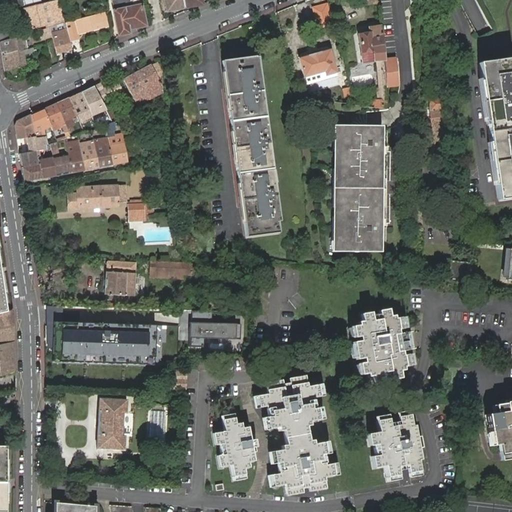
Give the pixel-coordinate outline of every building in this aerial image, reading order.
[(62,24),(64,24),(57,0),(56,0),(50,2),(22,9),(28,30),(45,25),(46,29),(49,28),(56,26),(60,25),(62,24)] [(131,0),(113,0),(112,0),(119,36),(128,34),(128,30),(146,26),(142,6),(133,8),(131,0)] [(164,0),(167,11),(184,7),(182,0),(164,0)] [(105,25),(100,12),(80,19),(83,32),(105,25)] [(83,32),(80,19),(65,24),(69,42),(78,39),(77,34),(83,32)] [(69,42),(65,24),(64,24),(62,24),(63,30),(57,31),(56,26),(49,28),(52,40),(53,42),(56,54),(70,50),(69,45),(69,42)] [(49,28),(46,29),(41,30),(44,42),(52,40),(49,28)] [(362,100),(361,107),(376,109),(388,110),(387,88),(385,61),(384,57),(381,29),(369,31),(370,36),(358,38),(363,65),(376,64),(377,74),(378,75),(379,91),(377,92),(378,102),(362,100)] [(0,33),(0,41),(14,38),(12,31),(0,33)] [(14,38),(0,41),(0,45),(2,56),(22,50),(20,36),(14,38)] [(22,50),(2,56),(5,71),(25,66),(23,55),(35,52),(34,47),(22,50)] [(298,59),(304,78),(325,73),(326,77),(336,74),(330,50),(298,59)] [(248,236),(278,232),(278,227),(280,226),(256,58),(224,63),(229,93),(225,94),(241,205),(243,205),(248,236)] [(395,60),(385,61),(387,88),(398,87),(395,60)] [(220,64),(225,94),(229,93),(224,63),(220,64)] [(156,65),(152,68),(156,76),(160,76),(160,73),(156,65)] [(369,65),(353,67),(355,84),(371,81),(369,65)] [(497,201),(511,198),(511,80),(509,65),(478,69),(497,201)] [(151,99),(163,93),(162,88),(161,87),(160,76),(156,76),(152,68),(151,67),(138,73),(124,81),(135,103),(149,96),(151,99)] [(102,91),(100,85),(94,88),(101,103),(121,94),(117,84),(102,91)] [(101,103),(94,88),(82,93),(91,116),(100,112),(101,115),(103,115),(104,118),(107,117),(101,103)] [(92,117),(91,116),(82,93),(68,100),(79,123),(92,117)] [(79,123),(68,100),(56,105),(64,123),(66,127),(68,130),(73,128),(70,120),(74,118),(77,125),(79,123)] [(433,144),(447,143),(441,103),(431,103),(429,103),(430,122),(433,135),(433,144)] [(64,123),(56,105),(43,111),(49,124),(51,129),(53,133),(66,127),(64,123)] [(17,140),(26,139),(34,138),(34,137),(33,131),(49,124),(43,111),(17,124),(15,126),(17,140)] [(116,123),(120,121),(115,114),(107,117),(110,124),(116,123)] [(113,166),(128,163),(123,138),(121,138),(121,144),(114,145),(109,125),(105,127),(108,142),(113,166)] [(363,129),(337,129),(338,252),(360,252),(360,253),(379,253),(378,130),(372,130),(363,130),(363,129)] [(44,147),(47,146),(45,138),(41,138),(34,140),(34,138),(26,139),(29,153),(44,150),(44,147)] [(98,169),(113,166),(108,142),(104,142),(105,148),(100,149),(98,141),(94,142),(94,144),(98,169)] [(67,156),(70,174),(85,171),(80,146),(80,144),(77,145),(77,147),(71,149),(70,145),(65,147),(66,149),(67,156)] [(85,171),(98,169),(94,144),(80,146),(85,171)] [(37,158),(41,180),(56,177),(53,159),(50,145),(47,146),(50,158),(43,160),(42,158),(37,158)] [(19,156),(21,169),(36,166),(35,159),(34,155),(44,153),(44,150),(29,153),(19,156)] [(53,159),(56,177),(70,174),(67,156),(53,159)] [(21,169),(23,183),(41,180),(37,158),(35,159),(36,166),(21,169)] [(125,187),(117,188),(118,205),(126,205),(125,187)] [(118,205),(117,188),(78,189),(78,195),(68,196),(68,211),(118,209),(118,205)] [(246,240),(279,235),(278,232),(248,236),(243,205),(241,205),(246,240)] [(143,217),(143,207),(127,207),(128,218),(143,217)] [(102,295),(131,296),(133,264),(104,262),(102,295)] [(188,271),(189,264),(186,264),(149,262),(148,277),(173,279),(175,270),(188,271)] [(449,281),(466,282),(467,269),(450,267),(449,281)] [(0,344),(14,341),(12,310),(6,312),(0,313),(0,344)] [(354,345),(354,346),(402,351),(408,351),(406,334),(400,335),(399,331),(405,329),(404,319),(396,320),(395,317),(392,318),(391,311),(380,313),(381,316),(381,322),(374,322),(373,317),(373,314),(363,316),(364,322),(360,323),(360,327),(354,328),(355,340),(362,339),(362,344),(354,345)] [(157,325),(54,320),(52,360),(155,364),(157,325)] [(242,323),(190,321),(189,338),(241,340),(242,323)] [(406,334),(408,351),(415,350),(412,333),(406,334)] [(0,344),(0,376),(15,373),(14,341),(0,344)] [(402,351),(354,346),(356,358),(365,357),(365,361),(359,362),(361,373),(367,372),(368,376),(372,375),(373,382),(383,380),(383,377),(381,372),(389,371),(390,376),(390,379),(401,377),(400,371),(403,370),(403,367),(410,365),(408,355),(402,355),(402,351)] [(184,388),(185,372),(172,372),(172,387),(184,388)] [(301,488),(307,487),(308,491),(324,489),(322,478),(333,476),(331,464),(324,465),(321,465),(319,453),(323,453),(323,452),(322,441),(311,443),(311,439),(307,439),(305,424),(308,424),(308,419),(317,418),(316,406),(309,407),(307,395),(320,393),(318,381),(307,383),(305,372),(288,375),(288,379),(281,380),(281,376),(266,378),(267,390),(256,392),(258,404),(270,402),(271,413),(265,414),(267,426),(277,424),(277,429),(281,428),(283,443),(280,444),(281,447),(271,449),(273,462),(279,461),(281,472),(270,474),(271,486),(283,484),(285,496),(301,492),(301,488)] [(123,435),(124,413),(127,413),(127,400),(114,399),(114,395),(107,395),(107,399),(99,399),(96,449),(124,450),(125,436),(123,435)] [(511,411),(504,413),(504,409),(493,411),(494,420),(489,421),(494,452),(500,451),(501,458),(511,456),(511,411)] [(377,433),(366,435),(368,447),(376,446),(377,456),(370,457),(372,469),(383,467),(385,478),(396,476),(395,468),(406,466),(408,474),(420,472),(418,461),(421,461),(415,427),(412,427),(410,416),(398,418),(400,427),(388,429),(387,420),(375,422),(377,433)] [(230,475),(242,473),(241,467),(247,466),(246,461),(252,460),(251,452),(255,451),(253,435),(248,435),(247,427),(241,428),(240,423),(234,424),(233,417),(221,419),(222,429),(211,432),(213,443),(221,442),(223,453),(215,455),(216,466),(228,464),(230,475)] [(511,464),(511,456),(501,458),(499,459),(500,466),(511,464)]
